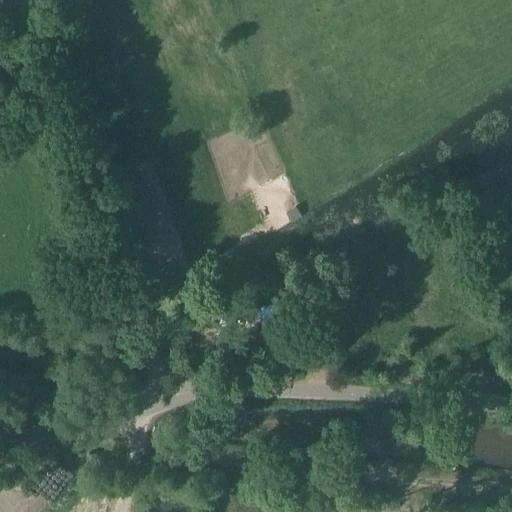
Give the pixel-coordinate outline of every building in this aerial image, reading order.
[(348,265),(330,272),(338,293),(356,286),(348,265)] [(314,275),(293,284),(299,300),(320,291),(314,275)] [(291,326),(284,302),(284,300),(260,307),(262,316),(253,319),(254,323),(247,325),(245,319),(229,323),(231,330),(221,332),(227,355),(261,345),(257,332),(266,329),(267,332),(291,326)] [(287,347),(276,350),(278,358),(290,355),(287,347)] [(85,451),(84,463),(97,464),(98,452),(85,451)]
